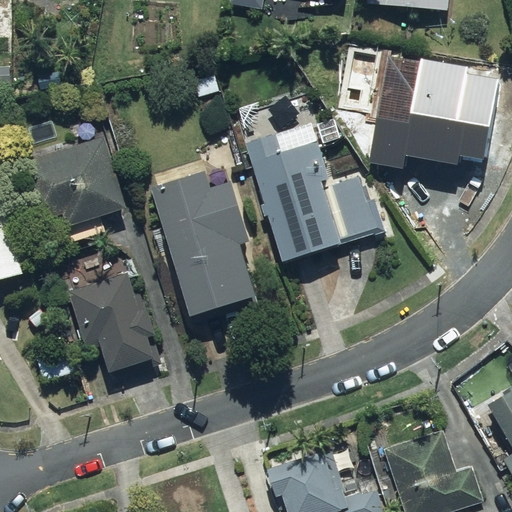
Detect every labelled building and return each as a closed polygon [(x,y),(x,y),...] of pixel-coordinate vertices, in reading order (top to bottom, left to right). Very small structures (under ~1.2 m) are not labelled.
[(233,0),(232,9),(262,13),(263,0),(233,0)] [(450,13),(450,0),(367,0),(367,7),(450,13)] [(408,182),(462,89),(417,62),(401,90),(368,71),(350,104),(378,120),(358,154),(408,182)] [(14,69),(0,67),(0,87),(13,88),(14,69)] [(217,73),(194,78),(198,102),(221,97),(217,73)] [(359,176),(333,184),(323,151),(345,144),(336,117),(246,144),(283,266),(391,233),(380,198),(366,202),(359,176)] [(127,210),(105,136),(39,156),(43,170),(32,173),(47,223),(64,218),(72,245),(108,234),(103,217),(127,210)] [(205,176),(153,192),(194,320),(257,300),(240,245),(251,242),(232,184),(210,191),(205,176)] [(0,280),(24,274),(0,189),(0,280)] [(128,275),(69,294),(87,351),(99,347),(108,376),(154,362),(147,340),(157,337),(148,309),(139,311),(128,275)] [(40,359),(47,383),(78,373),(71,350),(40,359)] [(511,391),(486,407),(511,452),(511,456),(503,462),(511,477),(511,391)] [(441,430),(385,451),(407,511),(453,511),(484,501),(471,466),(456,472),(441,430)] [(323,456),(265,475),(277,509),(285,506),(286,511),(385,511),(377,488),(346,498),(343,488),(335,491),(323,456)]
